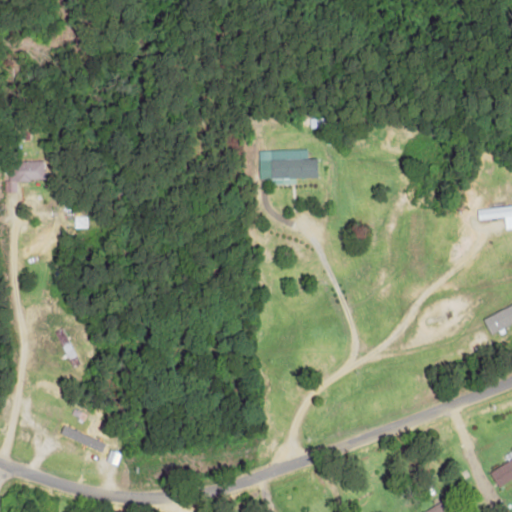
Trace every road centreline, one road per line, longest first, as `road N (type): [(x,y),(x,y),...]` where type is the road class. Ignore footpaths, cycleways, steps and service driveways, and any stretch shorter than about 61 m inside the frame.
road 1 (residential): [(511,410),(346,485),(238,511)]
road 2 (residential): [(0,451),(74,353),(110,331),(159,325)]
